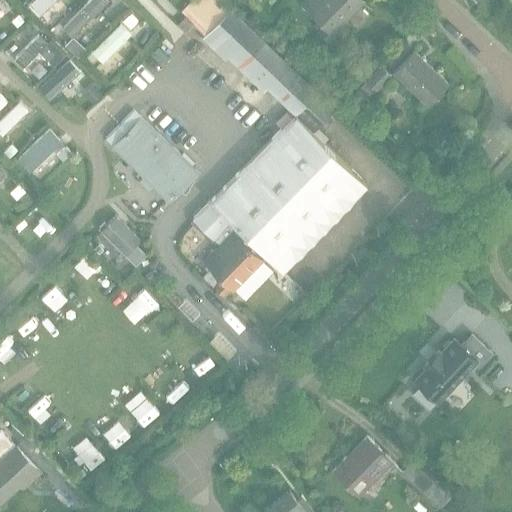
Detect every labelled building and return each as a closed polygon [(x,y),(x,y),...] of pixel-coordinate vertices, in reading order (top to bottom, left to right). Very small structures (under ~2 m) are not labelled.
[(39,14),(53,0),(32,0),(29,4),(39,14)] [(67,37),(102,4),(97,0),(88,0),(59,28),(67,37)] [(318,32),(328,41),(346,23),(344,21),(362,2),(359,0),(321,0),(310,13),(323,26),(318,32)] [(297,114),(319,91),(233,8),(207,35),(265,90),(268,87),(297,114)] [(101,61),(130,33),(120,22),(91,51),(101,61)] [(38,51),(53,65),(65,53),(50,39),(47,42),(38,33),(13,59),(22,68),(38,51)] [(393,73),(426,105),(447,84),(414,51),(393,73)] [(49,98),(79,71),(68,59),(39,86),(49,98)] [(364,81),(375,92),(391,75),(380,65),(364,81)] [(213,237),(227,223),(232,219),(282,269),(367,185),(313,130),(336,108),(319,91),(297,114),(193,218),(213,237)] [(0,132),(2,134),(27,109),(19,101),(0,119),(0,132)] [(107,137),(170,199),(198,171),(135,108),(107,137)] [(33,159),(55,137),(47,129),(25,151),(33,159)] [(101,228),(126,253),(140,238),(116,213),(101,228)] [(227,223),(213,237),(219,243),(202,260),(210,268),(203,276),(222,295),(229,287),(231,289),(262,258),(227,223)] [(478,364),(489,351),(471,334),(460,345),(453,339),(415,379),(420,385),(412,394),(427,407),(435,398),(437,400),(447,389),(454,396),(462,386),(456,380),(474,360),(478,364)] [(0,500),(36,467),(0,429),(0,500)] [(370,483),(375,488),(381,482),(376,477),(391,461),(366,436),(332,469),(358,495),(370,483)] [(401,472),(439,507),(449,496),(411,461),(401,472)] [(313,511),(300,495),(296,499),(289,490),(263,511),(264,511),(313,511)]
